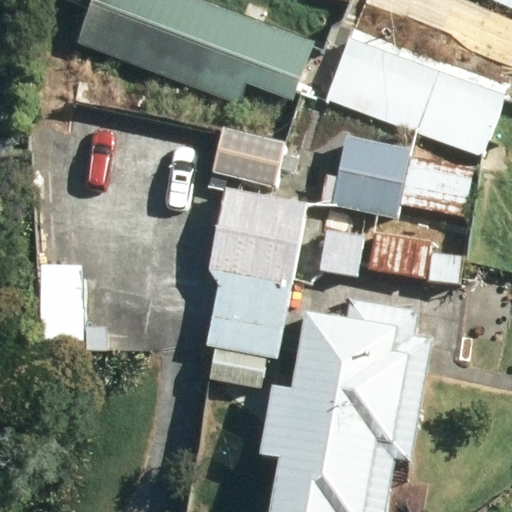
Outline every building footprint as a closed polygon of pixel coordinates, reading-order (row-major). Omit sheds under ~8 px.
[(99,0),(84,40),(243,100),(253,79),(299,96),(324,36),(226,0),(99,0)] [(331,97),(490,151),(511,91),(511,90),(354,32),(331,97)] [(76,96),(101,102),(106,78),(81,72),(76,96)] [(223,168),(284,183),(296,138),(235,122),(223,168)] [(342,203),(405,214),(407,202),(474,213),(482,164),(420,153),(421,145),(354,133),(342,203)] [(12,142),(0,140),(0,183),(9,184),(12,142)] [(218,374),(273,383),(278,353),(290,355),(317,197),(230,182),(216,267),(226,280),(216,340),(224,341),(218,374)] [(329,267),(368,269),(372,229),(332,226),(329,267)] [(377,265),(469,278),(473,250),(443,247),(444,235),(383,228),(377,265)] [(295,511),(416,511),(423,449),(441,451),(455,327),(436,324),(439,301),(364,293),(362,309),(320,304),(311,379),(290,377),(283,444),(303,447),(295,511)]
